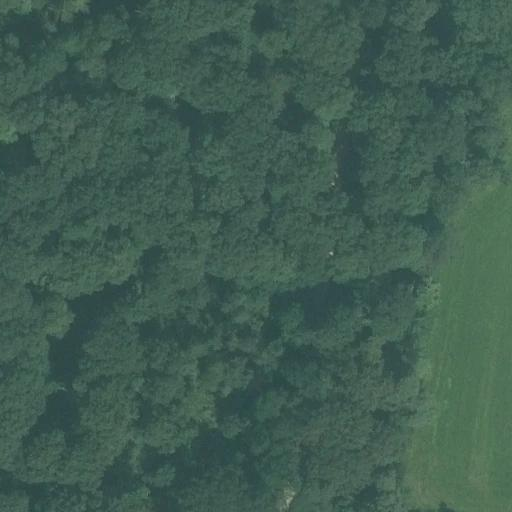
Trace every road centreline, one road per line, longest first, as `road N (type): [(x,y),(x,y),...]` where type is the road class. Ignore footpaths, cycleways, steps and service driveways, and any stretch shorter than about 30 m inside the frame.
road 1 (track): [(286,511),(368,0)]
road 2 (track): [(0,458),(171,511)]
